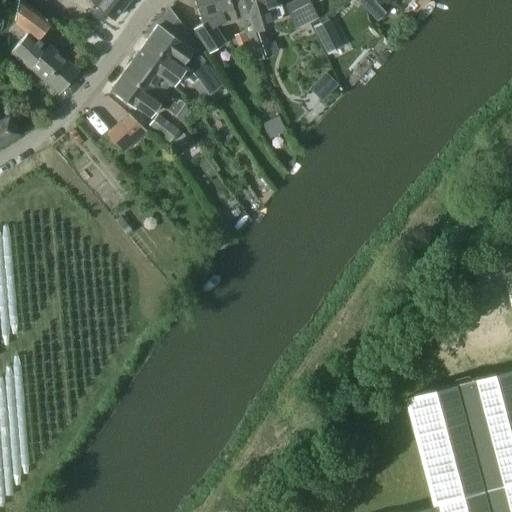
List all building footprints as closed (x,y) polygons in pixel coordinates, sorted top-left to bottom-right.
[(48,49),(39,41),(52,21),(23,0),(19,0),(13,24),(27,35),(11,53),(29,68),(30,67),(59,93),(77,73),(49,48),(48,49)] [(90,0),(114,19),(129,0),(90,0)] [(230,0),(196,0),(202,18),(203,22),(209,18),(214,26),(216,25),(218,24),(221,22),(222,26),(237,21),(234,10),(230,0)] [(237,0),(246,30),(246,31),(253,51),(269,45),(263,28),(273,25),(272,20),(282,17),(283,14),(280,3),(279,3),(278,0),(237,0)] [(158,25),(147,41),(173,60),(175,57),(183,63),(184,63),(187,68),(188,67),(190,69),(198,78),(200,81),(203,85),(215,76),(202,58),(201,57),(200,58),(185,45),(186,44),(177,38),(185,27),(170,9),(158,25)] [(203,22),(193,29),(209,53),(225,43),(214,26),(209,18),(203,22)] [(328,19),(314,26),(328,54),(342,46),(328,19)] [(147,41),(135,58),(161,77),(162,77),(173,86),(181,75),(191,83),(198,78),(190,69),(188,67),(187,68),(184,63),(183,63),(175,57),(173,60),(147,41)] [(133,60),(124,73),(150,92),(147,96),(155,102),(160,105),(175,116),(184,103),(178,99),(176,103),(162,93),(167,85),(171,88),(173,86),(162,77),(161,77),(135,58),(133,60)] [(150,92),(124,73),(112,88),(139,107),(140,107),(152,115),(160,105),(155,102),(147,96),(150,92)] [(207,91),(200,81),(193,85),(203,100),(210,95),(207,91)] [(102,133),(123,152),(147,132),(130,114),(128,113),(108,130),(107,129),(102,133)] [(0,117),(0,144),(19,133),(9,114),(1,119),(0,117)] [(148,126),(169,142),(178,130),(158,114),(148,126)] [(406,511),(511,511),(511,269),(505,271),(511,297),(511,368),(407,396),(436,504),(406,511)]
